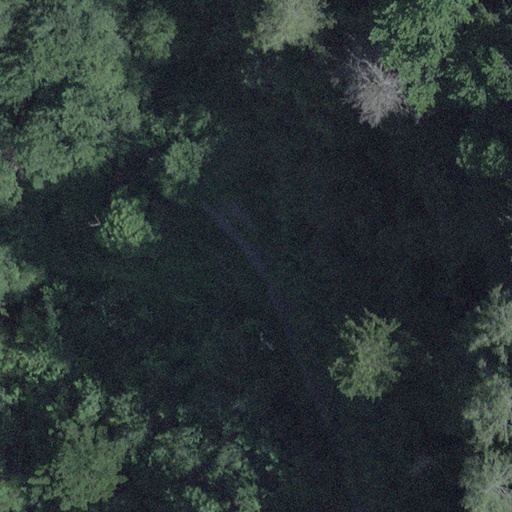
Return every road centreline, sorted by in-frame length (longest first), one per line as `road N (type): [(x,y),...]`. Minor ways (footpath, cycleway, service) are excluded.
road 1 (track): [(0,50),(242,241),(365,511)]
road 2 (track): [(509,511),(495,493),(505,308),(469,41),(444,0)]
